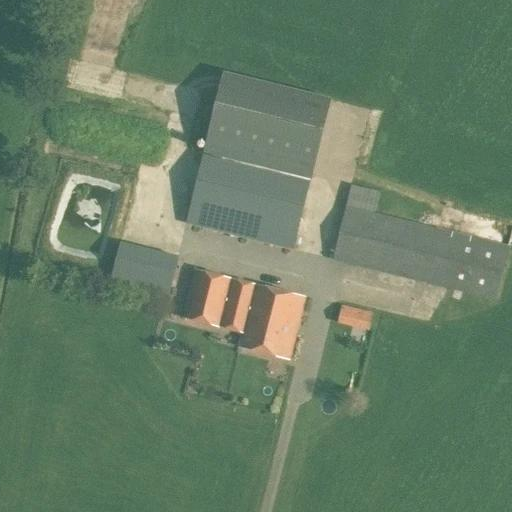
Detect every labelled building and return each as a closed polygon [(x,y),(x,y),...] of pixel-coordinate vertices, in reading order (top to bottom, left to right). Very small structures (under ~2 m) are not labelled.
[(294,251),(314,167),(331,100),(223,73),(207,140),(187,224),(294,251)] [(496,302),(509,246),(375,213),(380,192),(351,185),(333,260),(496,302)] [(113,243),(107,281),(171,292),(178,253),(113,243)] [(290,360),(305,298),(195,270),(182,318),(242,333),(239,347),(290,360)] [(368,330),(373,312),(341,303),(336,322),(368,330)]
